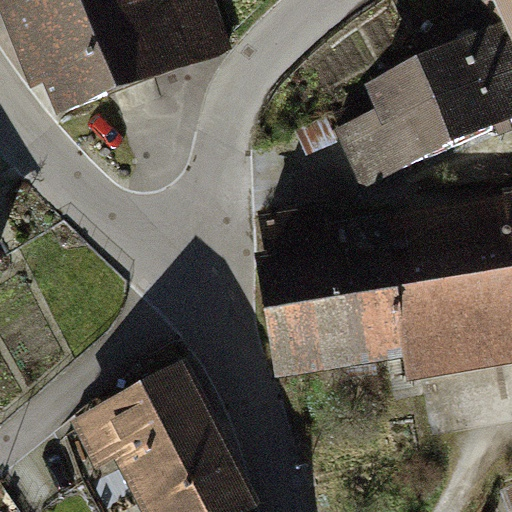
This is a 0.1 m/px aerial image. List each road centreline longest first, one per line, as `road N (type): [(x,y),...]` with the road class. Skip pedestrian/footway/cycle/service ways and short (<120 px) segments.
road 1 (residential): [(347,0),(289,30),(232,103),(204,274)]
road 2 (residential): [(204,274),(103,206),(0,89)]
road 3 (residential): [(204,274),(286,511)]
